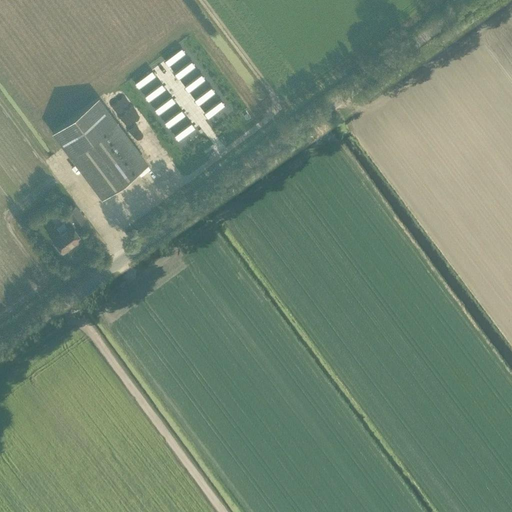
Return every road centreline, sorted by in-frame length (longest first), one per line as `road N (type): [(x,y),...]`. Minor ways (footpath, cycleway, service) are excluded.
road 1 (unclassified): [(0,350),(476,0)]
road 2 (track): [(0,101),(93,217),(103,245),(280,106),(199,0)]
